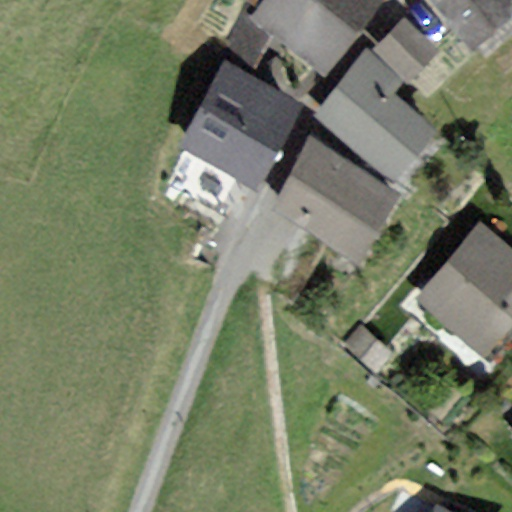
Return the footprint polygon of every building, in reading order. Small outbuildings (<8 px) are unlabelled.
[(405,0),(290,0),(271,27),(356,89),(410,15),(401,7),(405,0)] [(511,0),(422,0),(467,51),(484,36),(502,57),(511,48),(511,0)] [(422,26),(391,58),(425,90),(430,95),(461,63),(422,26)] [(333,121),(416,193),(462,142),(415,101),(425,90),(391,58),(333,121)] [(334,113),(250,70),(206,155),(290,198),(334,113)] [(337,149),(297,219),(393,273),(432,202),(416,193),(337,149)] [(511,246),(495,234),(435,316),(511,371),(511,246)]
